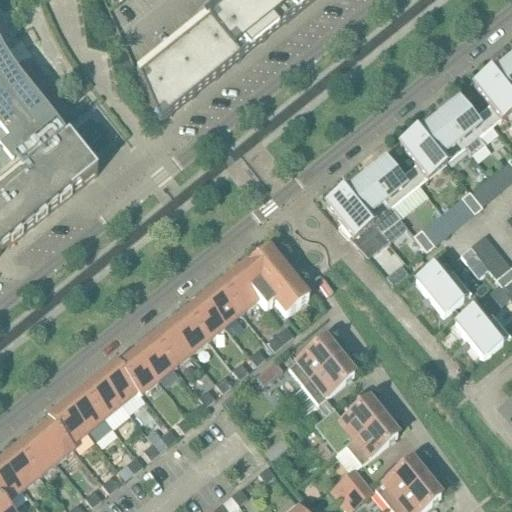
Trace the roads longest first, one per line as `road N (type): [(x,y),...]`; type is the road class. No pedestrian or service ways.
road 1 (unclassified): [(0,429),(511,12)]
road 2 (unclassified): [(383,0),(0,308)]
road 3 (residential): [(333,311),(475,511)]
